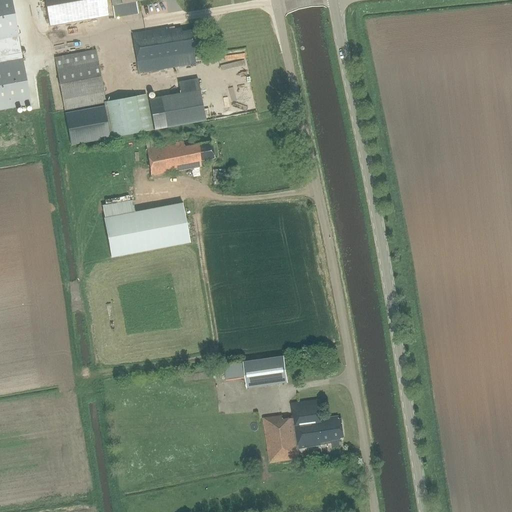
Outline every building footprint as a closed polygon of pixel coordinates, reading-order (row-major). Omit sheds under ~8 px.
[(11,0),(0,0),(0,40),(17,37),(18,37),(11,0)] [(105,0),(44,0),(49,26),(108,16),(107,9),(105,0)] [(189,25),(130,34),(137,74),(196,64),(189,25)] [(17,37),(0,40),(0,62),(21,59),(17,37)] [(95,50),(54,58),(56,68),(64,109),(105,102),(95,50)] [(0,62),(0,109),(30,104),(23,61),(25,61),(24,58),(22,59),(21,59),(0,62)] [(180,94),(149,99),(155,129),(205,121),(198,75),(193,76),(194,79),(183,81),(185,93),(180,94)] [(106,104),(64,112),(71,145),(112,137),(152,130),(146,94),(135,96),(105,102),(106,104)] [(200,160),(214,158),(212,141),(185,146),(185,141),(147,149),(152,176),(201,166),(200,160)] [(215,185),(226,183),(224,169),(213,170),(215,185)] [(190,243),(183,204),(135,213),(133,200),(103,206),(105,218),(104,218),(112,258),(190,243)] [(283,357),(244,362),(248,388),(287,382),(283,357)] [(282,415),(263,418),(263,421),(270,464),(299,459),(297,449),(320,445),(320,444),(331,443),(332,447),(339,446),(338,441),(341,441),(340,438),(343,438),(340,419),(338,420),(337,416),(323,419),(320,399),(291,403),(293,418),(283,420),(282,415)]
